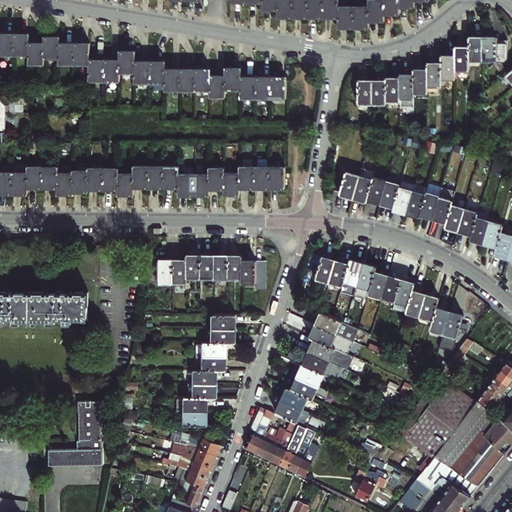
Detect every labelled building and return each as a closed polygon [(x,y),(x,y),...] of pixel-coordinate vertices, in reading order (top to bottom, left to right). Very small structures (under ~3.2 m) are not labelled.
[(368,0),(369,5),(353,5),(339,5),(338,0),(232,0),(232,1),(240,1),(254,1),(263,1),(263,9),(269,9),(278,9),(278,16),(286,16),(300,17),(315,17),(330,17),(338,17),(338,27),(347,27),(362,27),(369,27),(369,20),(376,20),(384,20),(384,13),(392,13),(399,13),(399,6),(406,6),(414,6),(414,0),(368,0)] [(0,54),(29,54),(29,64),(44,64),(44,57),(59,58),(59,64),(89,64),(89,80),(105,81),(120,81),(120,72),(135,72),(135,82),(149,82),(165,82),(165,90),(181,90),(195,90),(210,90),(210,96),(226,96),(226,89),(241,89),(241,98),(255,98),(271,98),(286,98),(286,76),(279,76),(263,76),(250,76),(241,76),(241,67),(232,67),(226,67),(226,75),(217,75),(211,74),(211,68),(203,68),(187,68),(173,68),(165,68),(165,61),(158,61),(143,61),(135,60),(135,50),(127,50),(120,50),(120,59),(111,59),(98,59),(89,59),(90,42),(82,42),(66,42),(59,42),(59,36),(52,36),(44,36),(44,42),(37,42),(29,42),(29,33),(22,33),(5,33),(0,32),(0,54)] [(483,39),(477,39),(477,36),(469,36),(469,46),(469,59),(483,59),(483,39)] [(490,61),(505,61),(507,59),(507,39),(497,39),(497,36),(489,36),(489,39),(483,39),(483,59),(490,59),(490,61)] [(461,46),(461,49),(455,49),(455,57),(455,69),(469,69),(469,59),(469,46),(461,46)] [(455,57),(449,57),(449,55),(441,55),(441,63),(441,77),(455,77),(455,69),(455,57)] [(434,65),(428,65),(428,69),(428,71),(428,85),(441,85),(441,77),(441,63),(434,62),(434,65)] [(428,71),(422,71),(422,69),(414,69),(414,74),(414,91),(428,91),(428,85),(428,71)] [(406,74),(406,76),(400,76),(400,80),(400,100),(400,106),(400,108),(414,108),(414,91),(414,74),(406,74)] [(400,80),(394,80),(394,77),(386,77),(386,80),(386,100),(400,100),(400,80)] [(373,82),(367,82),(367,80),(358,80),(358,102),(373,102),(373,82)] [(378,80),(379,82),(373,82),(373,102),(386,102),(386,100),(386,80),(378,80)] [(423,148),(425,141),(416,138),(414,146),(423,148)] [(439,145),(428,142),(425,152),(436,155),(439,145)] [(451,151),(452,145),(442,143),(441,148),(451,151)] [(465,150),(456,148),(455,153),(463,156),(465,150)] [(0,192),(5,193),(21,193),(28,193),(28,187),(36,187),(50,187),(58,187),(58,194),(66,194),(73,193),(73,191),(81,191),(88,191),(88,189),(97,189),(111,189),(119,189),(119,194),(126,194),(134,194),(134,187),(142,187),(156,187),(170,187),(179,187),(179,194),(186,194),(200,194),(209,195),(209,188),(217,188),(224,189),(224,193),(230,193),(240,194),(240,187),(248,187),(264,187),(279,187),(285,187),(285,166),(271,165),(255,165),(240,165),(240,172),(225,172),(225,167),(210,167),(210,173),(179,173),(179,165),(149,165),(134,165),(134,172),(119,172),(119,167),(89,167),(89,169),(73,169),(73,172),(58,171),(58,165),(28,165),(28,171),(0,171),(0,192)] [(360,175),(373,179),(374,176),(376,170),(363,166),(360,175)] [(346,171),(340,192),(354,196),(360,175),(346,171)] [(354,196),(367,200),(368,198),(373,179),(360,175),(354,196)] [(373,179),(368,198),(375,200),(376,198),(382,199),(387,180),(374,176),(373,179)] [(382,199),(387,201),(386,203),(394,205),(400,186),(400,184),(387,180),(382,199)] [(413,190),(415,184),(401,180),(400,184),(400,186),(413,190)] [(413,190),(426,194),(427,192),(428,188),(415,184),(413,190)] [(394,205),(393,208),(401,210),(402,208),(407,209),(413,190),(400,186),(394,205)] [(407,209),(413,211),(412,213),(420,216),(421,213),(426,194),(413,190),(407,209)] [(426,194),(421,213),(428,215),(429,213),(434,215),(440,195),(427,192),(426,194)] [(434,215),(440,216),(439,219),(447,221),(452,204),(453,199),(440,195),(434,215)] [(447,221),(446,226),(453,228),(454,225),(460,227),(465,208),(452,204),(447,221)] [(460,227),(465,229),(464,231),(472,233),(477,217),(478,212),(465,208),(460,227)] [(472,233),(471,238),(478,240),(479,238),(485,240),(490,220),(477,217),(472,233)] [(485,240),(490,241),(490,244),(497,246),(501,231),(503,224),(490,220),(485,240)] [(503,255),(503,253),(509,255),(511,243),(511,234),(501,231),(497,246),(495,253),(503,255)] [(201,257),(195,257),(195,254),(187,254),(187,259),(187,277),(201,277),(201,257)] [(207,255),(207,257),(201,257),(201,277),(215,277),(215,255),(207,255)] [(229,257),(223,257),(223,255),(215,255),(215,277),(228,277),(229,257)] [(234,255),(234,257),(229,257),(228,277),(242,277),(242,262),(242,260),(242,255),(234,255)] [(335,259),(322,255),(316,277),(329,281),(335,259)] [(363,262),(350,258),(349,263),(343,285),(341,289),(355,293),(363,262)] [(173,262),(167,262),(168,259),(159,259),(159,282),(173,282),(173,262)] [(179,259),(179,262),(173,262),(173,282),(187,282),(187,277),(187,259),(179,259)] [(349,263),(335,259),(329,281),(343,285),(349,263)] [(257,260),(248,260),(248,262),(242,262),(242,277),(242,282),(257,282),(257,288),(267,288),(267,260),(257,260)] [(377,266),(363,262),(355,293),(354,294),(367,298),(369,292),(375,271),(377,266)] [(388,275),(375,271),(369,292),(382,296),(388,275)] [(402,278),(388,275),(382,296),(395,300),(402,278)] [(415,282),(402,278),(395,300),(409,304),(413,289),(415,282)] [(426,293),(413,289),(409,304),(407,311),(420,315),(426,293)] [(0,321),(4,322),(5,317),(13,317),(13,322),(21,322),(21,320),(33,320),(33,323),(38,322),(38,320),(47,320),(47,322),(55,322),(55,318),(64,318),(64,323),(72,323),(72,318),(84,318),(88,318),(88,305),(89,293),(84,293),(84,291),(76,291),(76,293),(68,293),(68,291),(63,291),(63,293),(57,293),(57,291),(52,291),(52,293),(44,293),(44,291),(34,291),(34,292),(26,292),(26,291),(17,291),(17,292),(7,292),(7,291),(2,291),(2,292),(0,292),(0,321)] [(439,297),(426,293),(420,315),(433,319),(437,307),(439,297)] [(450,310),(437,307),(433,319),(430,328),(444,332),(450,310)] [(464,314),(450,310),(444,332),(439,347),(453,351),(464,314)] [(322,311),(317,324),(337,333),(354,341),(360,328),(322,311)] [(214,328),(234,328),(234,322),(236,322),(237,313),(214,313),(214,328)] [(317,324),(311,336),(315,338),(331,345),(337,333),(317,324)] [(236,334),(234,333),(234,328),(214,328),(214,341),(227,341),(236,341),(236,334)] [(315,338),(312,345),(314,347),(312,352),(330,360),(336,348),(331,345),(315,338)] [(469,348),(478,353),(482,346),(468,338),(467,339),(463,344),(469,348)] [(195,341),(195,355),(204,355),(204,341),(195,341)] [(204,355),(224,355),(224,349),(227,349),(227,341),(214,341),(204,341),(204,355)] [(458,350),(464,354),(469,348),(463,344),(462,344),(458,350)] [(434,348),(427,346),(425,353),(432,355),(434,348)] [(288,348),(285,354),(298,361),(301,354),(288,348)] [(460,360),(460,359),(464,354),(458,350),(453,356),(460,360)] [(312,352),(309,357),(307,356),(304,363),(324,373),(339,380),(345,367),(330,360),(312,352)] [(195,369),(204,369),(204,355),(195,355),(195,369)] [(227,361),(224,361),(224,355),(204,355),(204,369),(218,369),(227,369),(227,361)] [(453,356),(449,362),(455,366),(460,360),(453,356)] [(455,366),(459,368),(464,362),(460,360),(455,366)] [(511,364),(507,361),(504,364),(502,368),(511,375),(511,364)] [(440,374),(446,378),(455,366),(449,362),(445,367),(440,374)] [(301,371),(303,372),(300,377),(319,385),(324,373),(304,363),(301,371)] [(511,380),(511,375),(502,368),(499,371),(497,374),(510,384),(511,380)] [(195,383),(215,383),(215,377),(217,377),(218,369),(204,369),(195,369),(195,383)] [(417,479),(430,489),(435,484),(442,475),(465,490),(472,494),(505,454),(493,442),(510,425),(503,419),(498,414),(497,413),(494,415),(489,411),(484,407),(482,409),(475,403),(477,401),(446,378),(440,374),(398,430),(429,453),(434,457),(423,471),(417,479)] [(510,384),(497,374),(495,377),(492,380),(505,390),(510,384)] [(300,377),(298,382),(296,381),(292,388),(308,396),(313,398),(315,393),(326,397),(329,390),(319,385),(300,377)] [(505,390),(492,380),(490,383),(488,386),(500,396),(504,391),(505,390)] [(217,396),(217,389),(215,389),(215,383),(195,383),(195,396),(208,396),(217,396)] [(288,386),(284,394),(287,395),(284,400),(303,408),(308,396),(292,388),(288,386)] [(500,396),(488,386),(483,393),(479,399),(491,408),(493,405),(500,396)] [(186,410),(206,410),(206,404),(208,404),(208,396),(195,396),(189,396),(186,396),(186,399),(179,399),(179,410),(186,410)] [(479,399),(477,401),(475,403),(482,409),(484,407),(489,411),(494,415),(497,413),(491,408),(479,399)] [(78,411),(79,411),(79,428),(102,429),(101,411),(102,411),(102,400),(78,400),(78,411)] [(282,405),(280,404),(276,412),(292,419),(297,421),(303,408),(284,400),(282,405)] [(247,448),(252,450),(256,452),(266,430),(270,422),(275,412),(267,408),(265,413),(256,430),(255,432),(254,432),(247,448)] [(304,424),(310,412),(303,408),(297,421),(300,423),(304,424)] [(511,445),(511,408),(503,419),(510,425),(493,442),(505,454),(511,445)] [(208,416),(206,416),(206,410),(186,410),(186,425),(208,425),(208,416)] [(251,428),(256,430),(265,413),(259,410),(251,428)] [(130,430),(132,420),(121,417),(119,428),(130,430)] [(300,424),(297,421),(292,419),(287,428),(286,430),(272,460),(277,462),(280,464),(291,442),(294,443),(295,441),(292,440),(300,424)] [(360,421),(357,427),(364,430),(367,424),(360,421)] [(300,424),(292,440),(295,441),(294,443),(291,442),(280,464),(285,466),(288,468),(307,427),(300,424)] [(264,456),(274,435),(277,429),(271,426),(269,431),(266,430),(256,452),(260,454),(264,456)] [(281,427),(276,436),(274,435),(264,456),(268,458),(272,460),(286,430),(283,428),(281,427)] [(297,471),(311,442),(316,431),(308,427),(307,427),(288,468),(293,470),(297,471)] [(103,440),(102,439),(102,429),(79,428),(79,440),(81,440),(81,447),(78,447),(49,448),(49,465),(104,463),(103,440)] [(130,430),(119,428),(116,440),(128,442),(129,442),(132,431),(130,430)] [(171,440),(176,441),(198,447),(217,454),(219,449),(221,444),(202,436),(174,430),(171,440)] [(114,442),(116,443),(114,450),(119,452),(121,444),(127,445),(128,442),(116,440),(115,439),(114,442)] [(371,456),(377,443),(370,439),(365,448),(366,449),(364,453),(365,453),(371,456)] [(198,447),(176,441),(172,452),(191,457),(213,465),(214,461),(217,454),(198,447)] [(301,473),(305,476),(313,460),(319,446),(311,442),(297,471),(301,473)] [(377,442),(377,443),(371,456),(374,457),(376,458),(382,445),(377,442)] [(386,462),(392,450),(386,446),(376,458),(386,462)] [(191,457),(172,452),(170,459),(164,457),(163,462),(170,463),(176,465),(180,466),(189,468),(209,475),(211,470),(213,465),(191,457)] [(363,458),(372,462),(374,457),(371,456),(365,453),(363,458)] [(423,471),(434,457),(429,453),(418,467),(423,471)] [(384,467),(386,462),(376,458),(374,457),(372,462),(383,467),(384,467)] [(189,468),(180,466),(175,476),(178,477),(182,478),(185,479),(204,486),(206,481),(209,475),(189,468)] [(128,476),(129,471),(111,467),(110,472),(128,476)] [(367,472),(360,468),(355,478),(362,482),(355,495),(367,501),(377,482),(383,485),(387,479),(383,477),(384,474),(378,470),(376,473),(367,472)] [(426,505),(429,502),(437,502),(441,497),(461,508),(472,494),(465,490),(442,475),(435,484),(430,489),(422,496),(419,500),(426,505)] [(162,478),(152,476),(150,481),(150,483),(160,486),(162,478)] [(173,497),(177,498),(180,488),(179,487),(182,478),(178,477),(177,481),(178,482),(173,497)] [(168,488),(170,480),(162,478),(160,486),(168,488)] [(185,479),(182,478),(179,487),(180,488),(186,490),(190,492),(187,502),(197,506),(201,496),(204,486),(185,479)] [(422,496),(430,489),(417,479),(400,500),(416,511),(417,511),(423,511),(424,511),(430,503),(434,506),(437,502),(429,502),(426,505),(419,500),(422,496)] [(190,492),(186,490),(182,500),(187,502),(190,492)] [(231,509),(238,493),(230,490),(223,506),(231,509)] [(0,511),(6,511),(26,511),(28,501),(0,497),(0,511)] [(424,511),(458,511),(461,508),(441,497),(437,502),(434,506),(430,503),(424,511)] [(288,511),(292,511),(298,501),(294,501),(288,511)] [(305,511),(307,509),(308,505),(298,501),(292,511),(305,511)]
